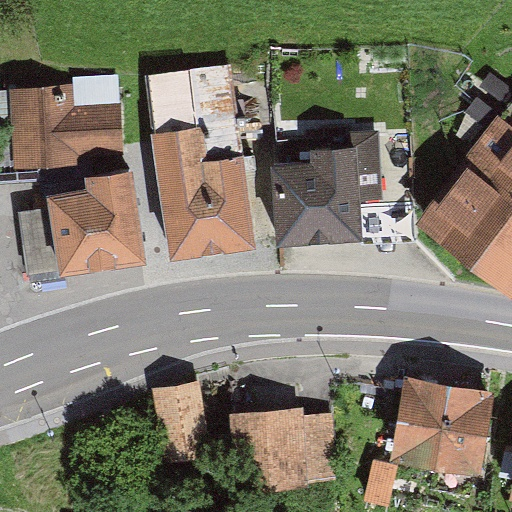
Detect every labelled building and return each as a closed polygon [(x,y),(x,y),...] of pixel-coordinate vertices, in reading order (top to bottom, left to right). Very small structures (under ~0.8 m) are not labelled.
[(223,58),(143,70),(170,257),(248,246),(238,177),(253,175),(252,162),(238,164),(234,133),(251,130),(248,111),(231,113),(223,58)] [(127,166),(113,72),(0,81),(0,169),(37,166),(38,177),(46,177),(47,193),(41,194),(43,205),(14,209),(25,282),(142,264),(127,166)] [(511,90),(411,222),(502,292),(511,279),(511,90)] [(380,196),(375,116),(324,119),(325,143),(298,145),(299,161),(264,164),(268,241),(348,236),(346,198),(380,196)] [(486,391),(394,378),(382,465),(473,479),(486,391)] [(210,449),(193,386),(159,394),(176,458),(210,449)] [(137,427),(132,409),(92,421),(97,439),(137,427)] [(292,413),(222,414),(223,490),(293,489),(292,413)]
